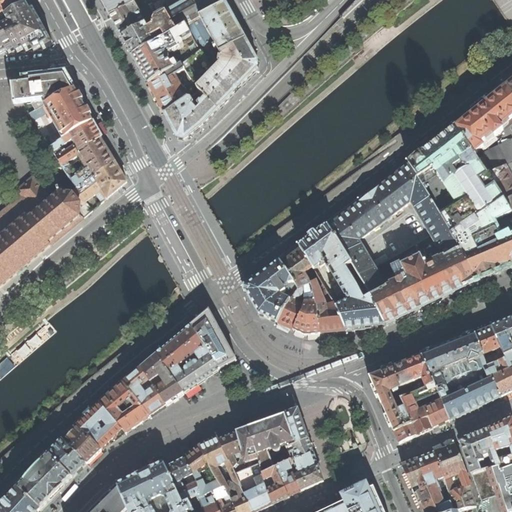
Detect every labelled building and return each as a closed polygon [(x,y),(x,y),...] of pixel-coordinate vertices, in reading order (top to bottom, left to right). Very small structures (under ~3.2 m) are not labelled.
[(24,0),(0,0),(0,20),(27,5),(24,0)] [(102,0),(127,44),(134,57),(154,45),(153,44),(153,42),(152,40),(151,39),(162,33),(166,39),(177,32),(166,13),(189,0),(160,0),(153,4),(161,17),(154,20),(143,0),(102,0)] [(189,0),(166,13),(177,32),(187,27),(193,39),(200,35),(200,34),(201,28),(201,27),(197,21),(201,18),(227,3),(224,0),(189,0)] [(178,139),(186,141),(202,128),(241,88),(258,70),(259,63),(245,37),(227,3),(201,18),(214,43),(210,45),(213,50),(215,48),(216,50),(217,49),(222,58),(220,59),(220,64),(221,65),(214,72),(202,52),(201,52),(183,66),(189,75),(200,92),(197,93),(205,101),(203,103),(202,103),(199,105),(199,106),(201,108),(198,111),(195,108),(195,104),(192,100),(191,100),(190,99),(187,101),(165,115),(171,126),(178,139)] [(383,10),(385,13),(392,8),(394,6),(392,5),(391,3),(383,10)] [(27,5),(0,20),(0,52),(1,53),(2,52),(3,53),(4,52),(4,53),(6,52),(7,53),(13,49),(15,51),(16,51),(17,50),(18,51),(19,50),(19,51),(21,50),(23,50),(24,50),(26,49),(27,50),(28,49),(29,49),(30,49),(32,49),(33,49),(35,48),(35,49),(36,48),(37,49),(38,48),(39,48),(40,47),(41,48),(51,47),(41,29),(32,12),(31,13),(27,5)] [(140,68),(149,86),(171,72),(172,72),(182,65),(183,66),(201,52),(193,39),(187,27),(177,32),(166,39),(154,45),(134,57),(140,68)] [(155,97),(165,115),(187,101),(185,98),(188,96),(179,81),(189,75),(183,66),(182,65),(172,72),(171,72),(149,86),(155,97)] [(32,104),(36,112),(73,91),(75,89),(69,78),(41,81),(12,85),(14,105),(27,103),(27,105),(32,104)] [(456,128),(475,155),(484,149),(485,151),(500,142),(498,140),(506,132),(503,129),(507,124),(510,126),(511,124),(511,96),(506,88),(477,111),(456,128)] [(30,115),(39,131),(49,126),(44,114),(50,110),(50,107),(51,107),(59,121),(82,107),(73,91),(36,112),(30,115)] [(45,141),(50,150),(58,145),(58,144),(92,124),(87,115),(82,107),(59,121),(66,133),(57,139),(49,126),(39,131),(44,140),(45,141)] [(50,150),(57,160),(76,148),(79,154),(103,140),(99,132),(94,123),(92,124),(58,144),(58,145),(50,150)] [(498,190),(489,175),(479,160),(475,155),(456,128),(431,148),(409,165),(419,181),(434,171),(458,207),(441,218),(446,226),(453,237),(498,206),(506,202),(498,190)] [(479,160),(489,175),(511,163),(511,140),(511,139),(487,153),(490,158),(487,159),(485,156),(479,160)] [(109,150),(103,140),(79,154),(76,148),(57,160),(77,189),(87,184),(87,183),(93,179),(93,178),(116,163),(109,150)] [(77,189),(74,192),(75,193),(74,195),(81,203),(83,203),(83,205),(81,205),(80,216),(83,218),(93,211),(86,203),(90,199),(96,195),(99,199),(95,203),(98,207),(127,183),(122,174),(116,163),(93,178),(93,179),(87,183),(87,184),(77,189)] [(511,212),(511,163),(489,175),(498,190),(506,202),(511,212)] [(364,199),(328,227),(360,277),(375,268),(360,242),(411,203),(430,236),(446,226),(441,218),(419,181),(409,165),(371,194),(364,199)] [(419,181),(441,218),(458,207),(434,171),(419,181)] [(0,214),(0,238),(27,216),(29,219),(52,200),(34,177),(17,191),(22,197),(17,202),(16,201),(0,214)] [(0,289),(79,224),(84,219),(83,218),(80,216),(81,205),(83,205),(83,203),(81,203),(74,195),(75,193),(74,192),(73,192),(72,194),(61,193),(59,190),(58,190),(59,194),(52,200),(29,219),(27,216),(0,238),(0,289)] [(509,270),(511,268),(511,212),(506,202),(498,206),(453,237),(466,259),(477,283),(509,270)] [(435,303),(477,283),(466,259),(453,237),(446,226),(430,236),(415,245),(421,258),(403,267),(405,272),(389,279),(391,285),(391,286),(387,288),(375,268),(360,277),(372,298),(371,299),(386,327),(435,303)] [(305,244),(300,248),(313,269),(314,271),(320,267),(321,268),(326,264),(339,284),(333,287),(339,297),(333,300),(336,306),(347,331),(367,329),(374,328),(386,327),(371,299),(372,298),(360,277),(328,227),(319,234),(305,244)] [(291,255),(280,263),(294,282),(299,291),(305,288),(311,286),(311,285),(305,275),(313,269),(300,248),(291,255)] [(269,320),(278,325),(291,302),(292,301),(298,291),(294,282),(280,263),(260,278),(249,287),(248,294),(261,316),(269,320)] [(336,332),(347,331),(336,306),(333,300),(320,280),(311,285),(311,286),(318,314),(319,314),(321,334),(336,332)] [(314,334),(321,334),(319,314),(318,314),(311,286),(305,288),(305,297),(305,306),(303,313),(294,330),(306,335),(314,334)] [(286,328),(293,331),(294,330),(303,313),(305,306),(300,304),(301,299),(305,297),(305,288),(299,291),(292,301),(291,302),(278,324),(286,328)] [(208,317),(192,328),(207,349),(220,371),(233,362),(221,338),(210,316),(208,317)] [(55,319),(26,344),(35,354),(64,329),(55,319)] [(502,324),(492,329),(501,349),(505,358),(511,354),(511,320),(507,323),(502,324)] [(180,338),(158,356),(185,395),(202,383),(220,371),(207,349),(192,328),(180,338)] [(505,358),(501,349),(492,329),(483,332),(476,335),(489,367),(506,360),(505,358)] [(452,345),(422,357),(434,386),(435,386),(438,394),(442,402),(442,403),(451,399),(448,390),(454,388),(457,389),(475,382),(476,380),(476,379),(482,377),(485,384),(494,380),(489,368),(489,367),(476,335),(452,345)] [(511,367),(511,364),(511,363),(511,354),(505,358),(506,360),(489,367),(489,368),(494,380),(502,398),(507,395),(511,392),(511,367)] [(149,363),(142,370),(167,406),(176,400),(185,395),(158,356),(149,363)] [(415,360),(405,364),(418,393),(434,386),(422,357),(415,360)] [(378,395),(383,408),(402,400),(418,393),(405,364),(391,370),(370,378),(378,395)] [(132,378),(125,384),(142,407),(150,418),(159,412),(167,406),(142,370),(132,378)] [(451,399),(485,384),(482,377),(476,379),(476,380),(475,382),(457,389),(454,388),(448,390),(451,399)] [(473,411),(502,398),(494,380),(485,384),(451,399),(442,403),(450,422),(473,411)] [(150,418),(142,407),(125,384),(120,388),(112,395),(100,404),(114,420),(126,434),(140,425),(150,418)] [(445,424),(450,422),(442,403),(442,402),(418,413),(415,407),(428,402),(427,399),(438,394),(435,386),(434,386),(418,393),(402,400),(413,426),(429,419),(434,429),(445,424)] [(389,421),(395,433),(413,426),(402,400),(383,408),(389,421)] [(88,415),(77,426),(91,440),(92,441),(102,451),(115,442),(126,434),(114,420),(100,404),(88,415)] [(291,413),(285,415),(297,445),(309,440),(305,427),(299,411),(291,413)] [(271,420),(249,428),(261,464),(260,464),(263,475),(277,469),(289,464),(293,462),(288,450),(297,445),(285,415),(271,420)] [(426,433),(434,429),(429,419),(413,426),(417,437),(426,433)] [(511,419),(500,424),(489,429),(495,452),(500,465),(500,466),(501,471),(511,466),(511,419)] [(69,434),(63,441),(87,465),(95,458),(102,451),(92,441),(91,440),(77,426),(69,434)] [(398,441),(400,445),(414,438),(417,437),(413,426),(395,433),(398,441)] [(243,430),(237,432),(243,453),(241,454),(240,458),(240,462),(237,465),(234,469),(236,474),(248,469),(260,464),(261,464),(249,428),(243,430)] [(460,444),(472,475),(482,472),(479,463),(484,461),(483,457),(488,455),(494,468),(500,466),(500,465),(495,452),(489,429),(474,435),(462,440),(460,444)] [(227,436),(218,439),(234,469),(237,465),(234,457),(236,456),(237,459),(240,458),(241,454),(243,453),(237,432),(227,436)] [(213,441),(200,447),(216,478),(218,483),(223,489),(225,488),(229,497),(233,505),(235,511),(251,511),(245,494),(236,474),(234,469),(218,439),(213,441)] [(311,446),(309,440),(297,445),(288,450),(293,462),(295,461),(297,462),(314,453),(311,446)] [(56,448),(49,455),(73,479),(82,471),(87,465),(63,441),(56,448)] [(434,453),(444,480),(446,485),(462,479),(462,483),(468,481),(465,471),(455,446),(454,444),(442,449),(434,453)] [(218,483),(216,478),(200,447),(193,453),(185,458),(195,477),(203,495),(205,498),(212,494),(223,489),(218,483)] [(314,453),(297,462),(295,461),(293,462),(289,464),(292,470),(298,467),(301,475),(318,467),(319,466),(317,460),(314,453)] [(436,483),(444,480),(434,453),(424,457),(417,460),(438,511),(454,511),(452,503),(446,505),(436,483)] [(94,468),(106,459),(103,454),(91,463),(94,468)] [(34,471),(18,489),(42,511),(58,495),(73,479),(49,455),(34,471)] [(175,459),(164,464),(184,503),(203,495),(195,477),(185,458),(184,455),(175,459)] [(415,495),(422,511),(438,511),(417,460),(410,464),(403,467),(414,492),(415,495)] [(119,486),(118,487),(125,503),(128,511),(190,511),(189,509),(188,510),(184,503),(164,464),(145,474),(119,486)] [(258,511),(261,511),(272,505),(267,489),(265,485),(252,491),(250,487),(265,481),(263,475),(260,464),(248,469),(236,474),(245,494),(251,511),(258,511)] [(294,495),(302,492),(295,477),(294,478),(293,475),(287,478),(286,472),(292,470),(289,464),(277,469),(289,497),(294,495)] [(494,468),(486,471),(488,476),(489,481),(492,490),(494,489),(496,497),(501,511),(511,511),(511,466),(501,471),(500,466),(494,468)] [(321,473),(318,467),(301,475),(295,477),(302,492),(312,487),(324,482),(321,473)] [(263,475),(265,481),(273,478),(276,485),(267,489),(272,505),(281,501),(289,497),(277,469),(263,475)] [(485,478),(488,476),(486,471),(482,472),(472,475),(479,494),(479,489),(481,483),(485,478)] [(490,499),(496,497),(494,489),(492,490),(489,481),(488,476),(485,478),(481,483),(479,489),(479,494),(482,502),(490,499)] [(265,485),(267,489),(276,485),(273,478),(265,481),(265,485)] [(475,504),(468,481),(462,483),(462,479),(446,485),(452,503),(454,511),(458,511),(476,507),(475,504)] [(446,485),(444,480),(436,483),(446,505),(452,503),(446,485)] [(341,497),(344,503),(352,500),(371,491),(368,484),(341,497)] [(64,501),(66,503),(79,488),(76,485),(74,487),(64,498),(63,500),(64,501)] [(128,511),(125,503),(118,487),(117,487),(114,490),(104,500),(92,511),(128,511)] [(212,494),(214,498),(216,503),(225,498),(229,497),(225,488),(223,489),(212,494)] [(1,509),(0,509),(0,511),(40,511),(42,511),(18,489),(4,505),(1,509)] [(384,511),(375,489),(371,491),(352,500),(344,503),(326,511),(384,511)] [(220,511),(219,511),(216,503),(214,498),(209,500),(211,504),(209,506),(205,498),(200,501),(204,511),(220,511)]
